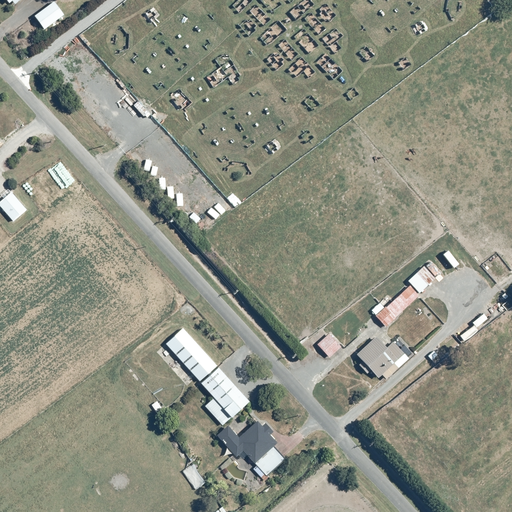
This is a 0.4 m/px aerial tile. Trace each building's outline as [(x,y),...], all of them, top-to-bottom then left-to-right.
[(68,11),(60,0),(55,0),(28,20),(38,33),(68,11)] [(26,210),(11,192),(0,201),(0,205),(13,221),(26,210)] [(418,293),(420,291),(434,306),(440,300),(437,296),(442,291),(432,280),(439,273),(427,260),(406,280),(418,293)] [(419,295),(408,284),(382,307),(378,302),(370,310),(385,326),(419,295)] [(200,382),(218,367),(183,328),(165,343),(200,382)] [(341,347),(329,332),(316,343),(328,357),(341,347)] [(356,354),(361,360),(358,364),(367,373),(370,370),(377,378),(381,374),(386,379),(407,358),(392,341),(386,347),(375,336),(356,354)] [(222,425),(232,417),(249,401),(218,367),(200,382),(213,397),(203,405),(222,425)] [(277,442),(257,420),(238,437),(227,425),(217,435),(239,459),(245,453),(254,463),(277,442)] [(285,459),(273,446),(254,463),(266,476),(285,459)] [(205,482),(192,463),(182,470),(195,489),(205,482)]
